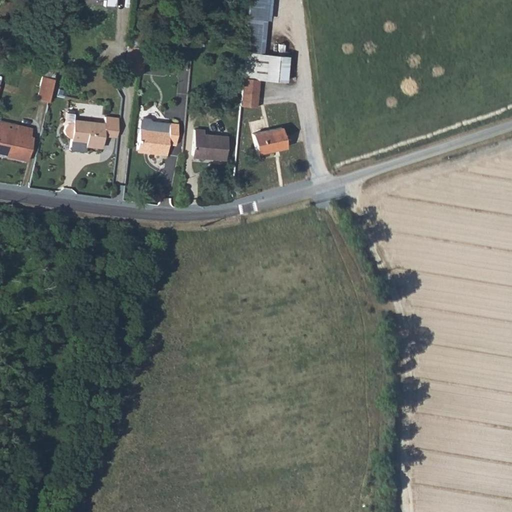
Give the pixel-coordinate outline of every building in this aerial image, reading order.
[(266,0),(249,0),(249,11),(262,11),(266,12),(266,0)] [(262,11),(249,11),(246,46),(259,47),(262,11)] [(127,45),(125,72),(142,73),(144,46),(127,45)] [(185,57),(186,48),(172,46),(171,56),(185,57)] [(259,47),(246,46),(242,97),(258,98),(260,72),(286,74),(288,46),(285,46),(284,49),(259,47)] [(35,94),(46,96),(51,74),(40,72),(35,94)] [(68,123),(65,127),(64,130),(65,134),(67,137),(70,138),(69,150),(85,152),(85,147),(102,149),(103,135),(115,137),(117,117),(105,116),(104,124),(73,120),(73,124),(68,123)] [(1,153),(24,158),(30,134),(27,133),(29,126),(0,119),(0,149),(2,150),(1,153)] [(149,148),(149,150),(165,152),(166,141),(174,141),(176,121),(167,120),(167,129),(138,126),(136,146),(149,148)] [(280,121),(251,127),(256,147),(285,141),(280,121)] [(201,126),(191,125),(189,149),(215,151),(214,155),(222,156),(224,132),(200,130),(201,126)]
